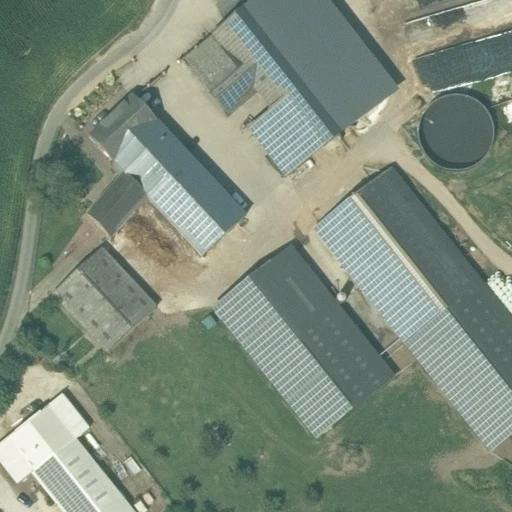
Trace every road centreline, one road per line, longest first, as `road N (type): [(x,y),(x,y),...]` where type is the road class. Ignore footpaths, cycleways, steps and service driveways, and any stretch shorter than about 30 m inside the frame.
road 1 (track): [(140,25),(276,198),(385,150),(511,268)]
road 2 (unclassified): [(161,0),(85,73),(45,131),(18,295),(0,351)]
